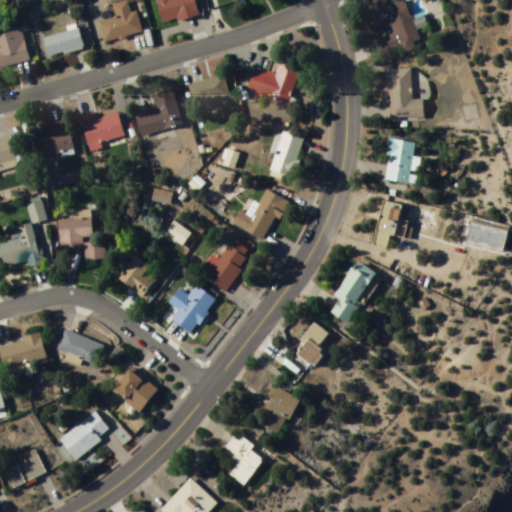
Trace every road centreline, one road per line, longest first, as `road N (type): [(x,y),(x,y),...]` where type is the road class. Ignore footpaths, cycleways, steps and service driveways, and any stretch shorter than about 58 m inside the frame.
road 1 (residential): [(205,382),(300,258),(324,202),(343,86),(321,0)]
road 2 (residential): [(324,8),(236,42),(0,109)]
road 3 (residential): [(0,313),(51,299),(93,302),(205,382)]
road 4 (residential): [(205,382),(135,465),(67,511)]
